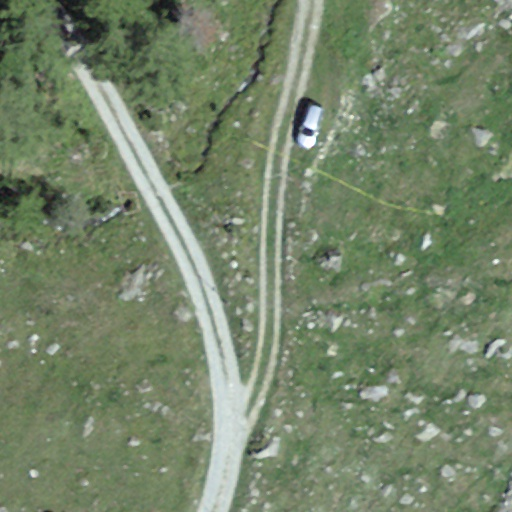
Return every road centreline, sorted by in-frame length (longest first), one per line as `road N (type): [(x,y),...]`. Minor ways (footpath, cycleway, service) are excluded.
road 1 (track): [(189,511),(215,424),(204,345),(29,0)]
road 2 (track): [(215,424),(256,318),(272,117),(291,0)]
